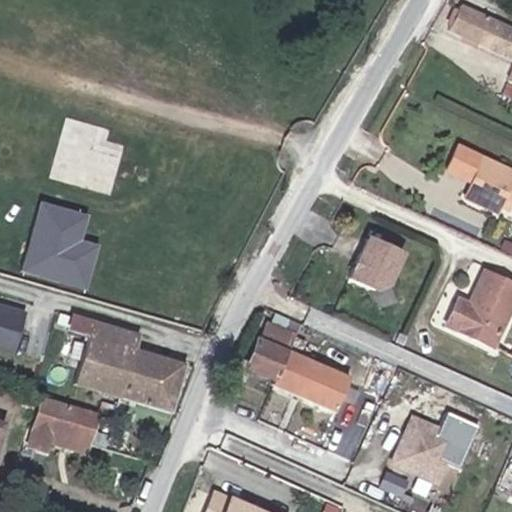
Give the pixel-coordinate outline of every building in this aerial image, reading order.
[(511,27),(504,24),(457,4),(445,30),(507,62),(500,79),(511,84),(511,27)] [(474,183),(484,160),(458,148),(448,171),(474,183)] [(511,172),(484,160),(474,183),(465,200),(497,214),(499,210),(503,202),(511,205),(511,172)] [(511,215),(511,212),(511,205),(503,202),(499,210),(511,215)] [(383,249),(350,233),(331,274),(365,289),(383,249)] [(210,255),(181,246),(164,303),(193,312),(210,255)] [(494,351),(511,311),(511,310),(511,286),(485,274),(470,306),(457,301),(445,329),(494,351)] [(0,350),(14,355),(27,313),(0,304),(0,350)] [(278,326),(284,315),(271,309),(265,320),(278,326)] [(117,401),(131,352),(135,338),(70,318),(66,330),(86,336),(71,387),(117,401)] [(343,377),(282,349),(290,332),(278,326),(265,320),(261,318),(240,363),(267,375),(265,380),(328,409),(343,377)] [(166,415),(180,367),(131,352),(117,401),(166,415)] [(85,447),(94,418),(40,400),(30,428),(75,443),(84,446),(85,447)] [(434,481),(454,438),(410,418),(391,462),(434,481)] [(42,446),(46,434),(30,428),(25,446),(41,452),(42,446)] [(75,443),(46,434),(42,446),(79,460),(84,446),(75,443)] [(245,511),(210,497),(203,511),(245,511)]
